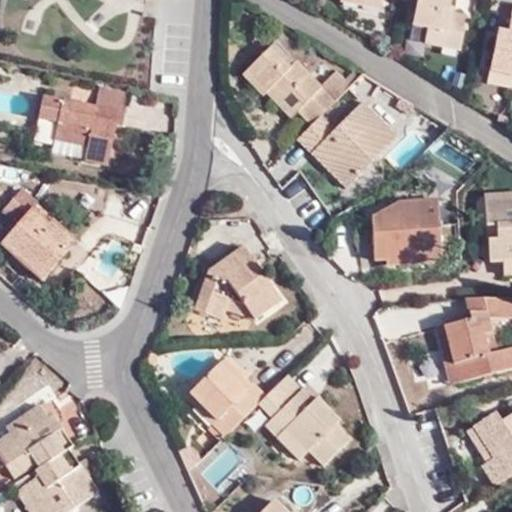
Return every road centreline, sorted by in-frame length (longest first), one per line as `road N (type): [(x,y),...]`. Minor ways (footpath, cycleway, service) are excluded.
road 1 (residential): [(432,511),(357,308),(267,194)]
road 2 (residential): [(107,360),(129,345),(186,180)]
road 3 (residential): [(185,511),(107,360)]
road 4 (residential): [(107,360),(68,360),(0,301)]
road 5 (residential): [(267,194),(200,86)]
